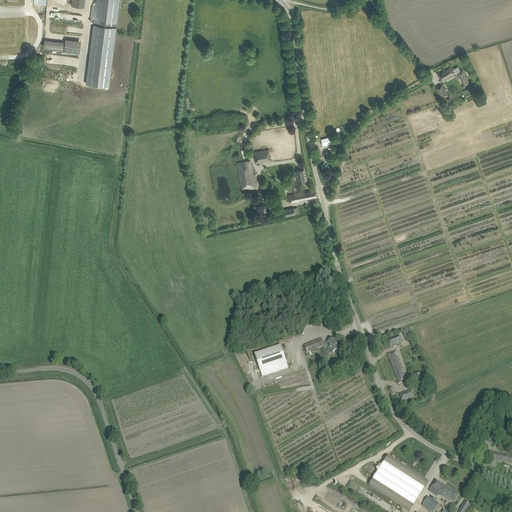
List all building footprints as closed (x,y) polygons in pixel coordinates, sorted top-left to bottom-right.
[(89,55),(86,84),(109,87),(112,58),(113,54),(114,43),(115,35),(116,27),(119,0),(96,0),(93,25),(90,51),(89,55)] [(67,39),(67,42),(46,40),(45,49),(82,53),(83,41),(67,39)] [(455,74),(454,72),(456,71),(464,85),(469,83),(462,71),(460,72),(457,67),(453,70),(451,67),(438,75),(442,82),(455,74)] [(448,96),(441,84),(435,88),(441,99),(448,96)] [(267,161),(270,160),(268,150),(253,153),(255,163),(259,163),(259,161),(266,160),(267,161)] [(236,163),(241,190),(251,188),(251,187),(254,186),(250,162),(246,163),(246,161),(236,163)] [(295,172),(298,183),(306,181),(304,170),(295,172)] [(288,195),(289,203),(317,197),(315,190),(288,195)] [(282,210),(283,216),(295,214),(293,208),(282,210)] [(399,335),(387,340),(390,347),(402,342),(399,335)] [(329,344),(332,353),(339,350),(335,339),(323,344),(321,340),(314,343),(313,342),(303,346),(306,353),(316,349),(317,351),(324,347),(324,346),(329,344)] [(254,354),(262,377),(288,368),(281,345),(254,354)] [(388,354),(399,384),(407,381),(396,351),(388,354)] [(414,373),(416,389),(422,388),(420,373),(414,373)] [(414,397),(412,390),(406,392),(408,399),(414,397)] [(492,460),(505,463),(511,464),(511,456),(489,451),(487,459),(490,460),(490,459),(493,459),(492,460)] [(387,458),(369,486),(409,511),(427,483),(387,458)] [(429,491),(437,496),(440,492),(442,493),(440,496),(450,502),(451,500),(454,502),(459,495),(435,480),(429,491)] [(421,505),(432,511),(435,509),(439,503),(428,496),(421,505)] [(465,501),(462,505),(458,511),(466,511),(471,505),(465,501)]
